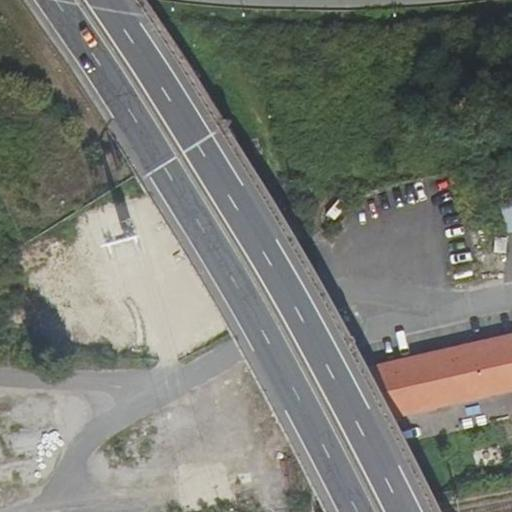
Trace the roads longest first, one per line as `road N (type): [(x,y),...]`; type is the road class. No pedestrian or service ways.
road 1 (trunk): [(406,511),(367,428),(102,0)]
road 2 (trunk): [(59,0),(238,290),(361,511)]
road 3 (unclassified): [(0,378),(168,386),(338,293)]
road 4 (unclassified): [(511,297),(338,293)]
